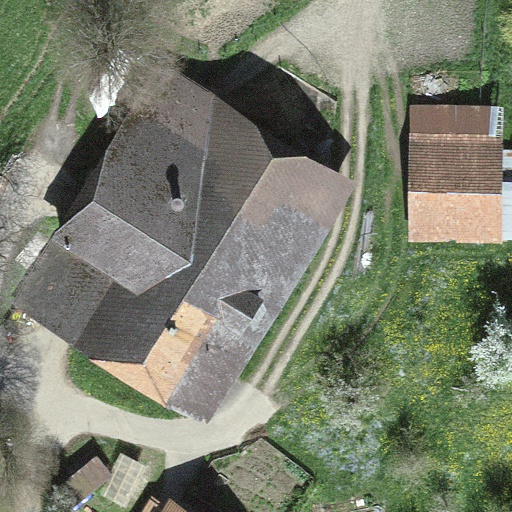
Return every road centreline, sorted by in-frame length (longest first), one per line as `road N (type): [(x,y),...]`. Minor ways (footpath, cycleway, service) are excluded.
road 1 (track): [(360,0),(348,210),(322,279),(258,387)]
road 2 (track): [(0,315),(57,127),(83,0)]
road 3 (unclassified): [(258,387),(234,420),(203,436),(0,389)]
road 4 (track): [(354,11),(230,81)]
